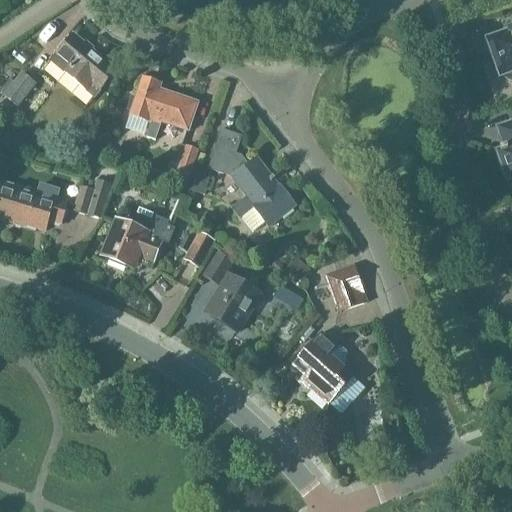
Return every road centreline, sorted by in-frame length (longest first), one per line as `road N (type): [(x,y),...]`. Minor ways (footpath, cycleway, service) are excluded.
road 1 (residential): [(335,511),(225,401),(146,349),(0,287)]
road 2 (residential): [(457,466),(381,250),(302,141),(284,101)]
road 3 (residential): [(511,299),(480,245),(465,197),(457,87)]
road 4 (residential): [(284,101),(242,71),(119,28),(98,0)]
road 5 (residential): [(337,511),(457,466)]
